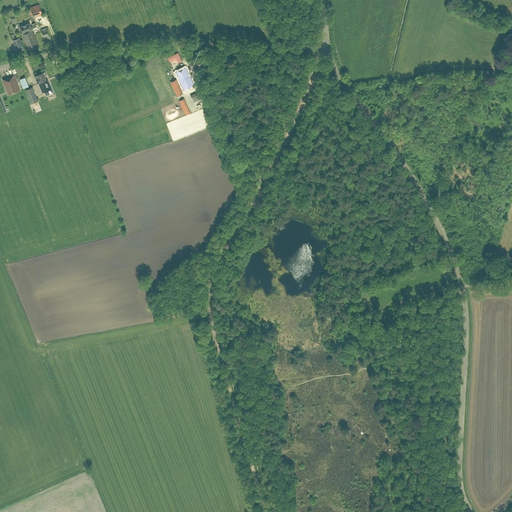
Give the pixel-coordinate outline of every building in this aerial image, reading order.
[(42,14),(36,16),(39,25),(45,23),(42,14)] [(31,33),(30,30),(32,29),(31,27),(30,25),(29,23),(19,27),(21,31),(22,31),(22,33),(21,33),(28,51),(39,47),(33,33),(31,33)] [(46,27),(41,29),(45,40),(50,38),(46,27)] [(17,52),(24,49),(19,38),(13,40),(17,52)] [(178,63),(182,61),(178,52),(168,57),(169,61),(172,60),(174,62),(177,61),(178,63)] [(186,67),(176,72),(183,89),(194,84),(190,76),(188,77),(187,74),(189,73),(186,67)] [(47,75),(45,72),(43,72),(34,76),(37,84),(39,83),(42,92),(44,91),(46,95),(53,92),(47,79),(46,79),(45,76),(47,75)] [(20,90),(14,75),(2,79),(6,88),(6,87),(7,90),(8,94),(20,90)] [(177,96),(183,93),(176,79),(171,82),(177,96)] [(31,102),(37,100),(32,87),(26,90),(31,102)] [(194,103),(204,98),(205,98),(201,90),(190,95),(194,103)] [(186,115),(190,112),(184,99),(179,101),(186,115)]
